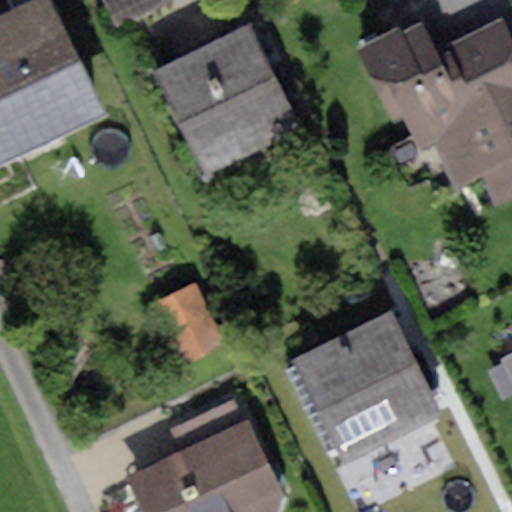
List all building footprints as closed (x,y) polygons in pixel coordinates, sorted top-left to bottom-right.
[(0,166),(105,120),(51,0),(33,0),(12,9),(0,14),(0,166)] [(7,0),(12,9),(33,0),(7,0)] [(99,0),(112,26),(164,0),(99,0)] [(424,22),(358,53),(392,123),(403,118),(418,149),(437,141),(459,187),(481,177),(496,207),(511,199),(511,38),(502,18),(437,50),(424,22)] [(251,30),(153,74),(201,180),(299,135),(251,30)] [(200,288),(158,308),(186,368),(228,349),(200,288)] [(391,315),(294,362),(346,466),(442,418),(391,315)] [(181,451),(249,419),(238,396),(170,428),(181,451)] [(181,451),(128,475),(145,511),(277,511),(284,495),(249,419),(181,451)]
